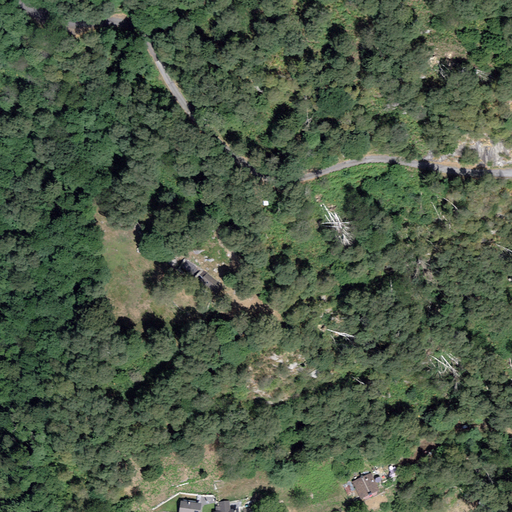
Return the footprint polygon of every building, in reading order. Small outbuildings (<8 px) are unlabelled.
[(203,270),(185,259),(179,269),(195,282),(203,270)] [(223,288),(207,273),(200,280),(217,293),(223,288)] [(371,473),(352,482),(360,500),(379,491),(371,473)] [(200,511),(202,503),(180,501),(179,511),(200,511)] [(220,511),(213,511),(238,511),(238,509),(230,509),(229,501),(219,502),(220,511)]
